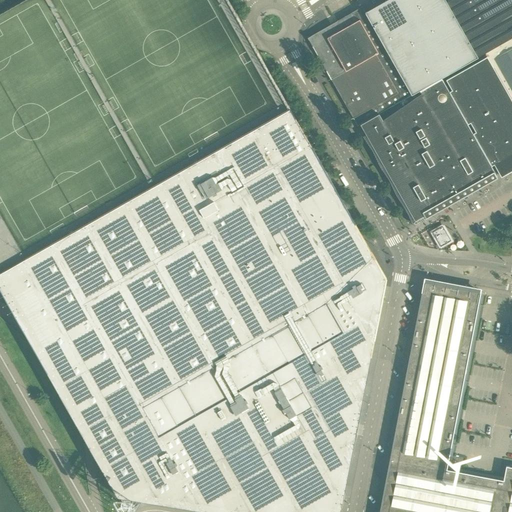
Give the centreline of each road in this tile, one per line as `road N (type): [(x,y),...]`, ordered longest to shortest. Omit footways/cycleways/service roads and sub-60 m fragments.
road 1 (unclassified): [(253,31),(0,173)]
road 2 (residential): [(401,259),(281,38)]
road 3 (unclassified): [(0,355),(89,511)]
road 4 (residential): [(374,402),(401,259)]
